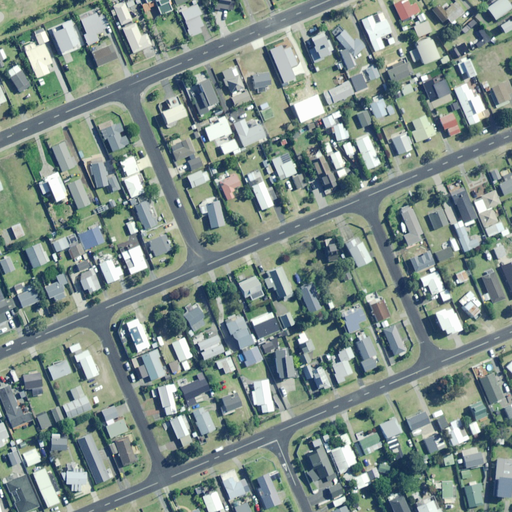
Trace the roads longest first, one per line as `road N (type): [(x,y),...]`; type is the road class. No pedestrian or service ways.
road 1 (tertiary): [(126,86),(329,0)]
road 2 (residential): [(126,86),(201,267)]
road 3 (residential): [(435,364),(363,197)]
road 4 (residential): [(95,312),(165,479)]
road 5 (residential): [(201,267),(363,197)]
road 6 (residential): [(435,364),(274,433)]
road 7 (residential): [(363,197),(511,134)]
road 8 (tertiary): [(0,140),(126,86)]
